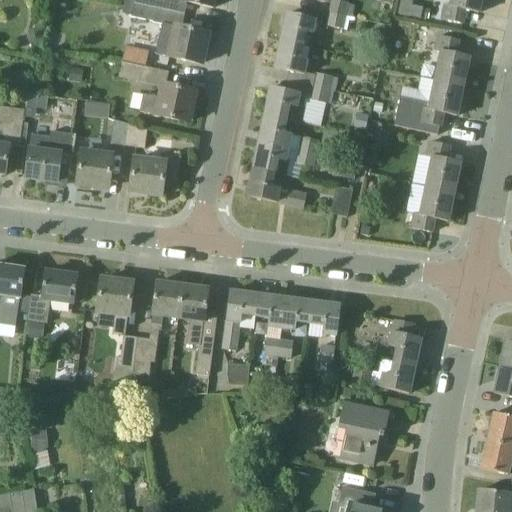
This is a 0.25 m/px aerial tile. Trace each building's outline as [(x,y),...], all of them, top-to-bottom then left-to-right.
[(214,0),(135,0),(134,6),(182,16),(185,3),(213,9),(214,0)] [(332,0),(329,13),(345,16),(355,18),(357,8),(348,6),(348,4),(332,0)] [(479,14),(481,0),(451,0),(450,7),(445,6),(442,20),(462,25),(465,11),(479,14)] [(179,29),(182,16),(134,6),(131,18),(153,23),(152,24),(160,25),(154,55),(169,58),(201,65),(208,35),(179,29)] [(428,20),(430,11),(418,8),(416,18),(428,20)] [(345,16),(329,13),(326,26),(342,30),(345,16)] [(312,34),(315,20),(286,14),(280,42),(302,46),(304,32),(312,34)] [(459,42),(438,37),(435,52),(441,53),(434,82),(463,88),(469,58),(456,55),(459,42)] [(302,46),(280,42),(274,69),(304,75),(306,62),(299,60),(302,46)] [(31,54),(35,54),(38,51),(38,50),(38,46),(35,43),(30,43),(27,47),(28,49),(28,51),(31,54)] [(121,63),(117,79),(162,88),(162,86),(164,87),(166,73),(121,63)] [(70,70),(68,84),(80,85),(82,71),(70,70)] [(313,89),(332,93),(337,94),(340,81),(316,76),(313,89)] [(457,117),(463,88),(434,82),(428,110),(424,109),(425,103),(400,98),(394,127),(416,131),(431,135),(438,136),(440,128),(441,128),(444,114),(457,117)] [(195,93),(164,87),(162,86),(162,88),(160,99),(143,96),(139,113),(188,124),(195,93)] [(264,116),(286,120),(301,123),(304,108),(297,106),(299,95),(270,88),(264,116)] [(313,89),(310,103),(329,107),(332,93),(313,89)] [(381,114),(383,105),(375,103),(373,112),(381,114)] [(24,112),(0,108),(0,175),(5,177),(9,147),(19,148),(22,124),(24,112)] [(368,117),(357,115),(354,129),(365,131),(368,117)] [(288,149),(298,151),(315,155),(318,142),(290,136),(291,135),(283,133),(286,120),(264,116),(259,143),(280,147),(288,149)] [(126,148),(129,127),(115,123),(112,147),(126,148)] [(19,148),(15,175),(21,175),(28,125),(22,124),(19,148)] [(149,132),(129,127),(126,148),(147,150),(149,132)] [(389,132),(377,130),(374,144),(386,147),(389,132)] [(432,159),(426,187),(454,193),(461,164),(447,161),(450,147),(429,143),(431,135),(416,131),(411,155),(432,159)] [(51,133),(51,139),(31,136),(26,180),(57,184),(61,156),(71,157),(74,136),(61,134),(51,133)] [(288,149),(280,147),(259,143),(253,170),(274,175),(277,161),(285,162),(288,149)] [(315,155),(298,151),(296,165),(312,168),(315,155)] [(112,157),(81,153),(77,186),(108,190),(112,157)] [(163,163),(134,160),(130,193),(161,197),(163,180),(176,181),(179,158),(164,156),(163,163)] [(271,188),(274,175),(253,170),(247,197),(304,209),(306,196),(291,193),(271,188)] [(454,193),(426,187),(420,216),(414,215),(411,229),(432,233),(435,220),(448,222),(454,193)] [(331,215),(332,215),(347,218),(352,192),(336,189),(331,215)] [(24,270),(0,266),(0,327),(15,330),(18,314),(20,298),(24,270)] [(30,299),(28,316),(28,322),(29,322),(44,324),(47,325),(50,302),(74,305),(77,277),(45,273),(42,300),(31,298),(30,299)] [(112,338),(125,340),(125,337),(132,284),(102,280),(97,314),(98,314),(97,325),(114,327),(112,338)] [(177,320),(183,287),(157,283),(147,340),(137,339),(132,375),(152,378),(154,366),(157,366),(164,318),(177,320)] [(209,291),(183,287),(177,320),(191,322),(188,348),(200,350),(197,375),(208,377),(213,339),(202,337),(209,291)] [(240,316),(255,318),(258,296),(230,293),(223,350),(236,352),(240,316)] [(278,358),(280,343),(281,329),(285,300),(258,296),(255,318),(269,320),(264,356),(278,358)] [(20,298),(18,314),(28,316),(30,299),(20,298)] [(309,325),(313,303),(285,300),(281,329),(294,331),(296,323),(309,325)] [(340,307),(313,303),(309,325),(323,327),(322,335),(336,336),(340,307)] [(397,349),(394,363),(415,367),(421,340),(411,338),(414,326),(395,321),(389,347),(397,349)] [(43,337),(44,324),(29,322),(27,335),(40,336),(43,337)] [(132,375),(137,339),(125,337),(125,340),(122,360),(117,360),(114,382),(132,375)] [(500,367),(511,369),(511,340),(506,339),(500,367)] [(293,344),(280,343),(278,358),(291,359),(293,344)] [(332,364),(334,350),(334,348),(321,347),(318,363),(332,364)] [(276,368),(278,358),(264,356),(263,367),(276,368)] [(409,395),(415,367),(394,363),(391,376),(383,375),(380,388),(409,395)] [(226,374),(226,375),(228,383),(248,384),(249,366),(227,364),(226,374)] [(511,369),(500,367),(494,394),(511,398),(511,369)] [(354,369),(351,383),(368,386),(371,373),(354,369)] [(388,414),(344,405),(339,429),(340,430),(340,429),(347,431),(341,459),(372,466),(378,437),(383,438),(388,414)] [(511,417),(493,414),(487,442),(511,447),(511,417)] [(29,430),(31,454),(48,450),(46,429),(29,430)] [(511,458),(511,447),(487,442),(481,470),(508,476),(511,458)] [(380,511),(371,510),(375,496),(376,497),(376,495),(343,488),(340,503),(350,506),(348,511),(380,511)] [(511,511),(511,510),(511,496),(511,494),(478,491),(475,511),(511,511)] [(35,511),(32,492),(22,493),(24,511),(35,511)] [(24,511),(22,493),(10,495),(12,511),(24,511)] [(12,511),(10,495),(0,496),(0,511),(12,511)]
